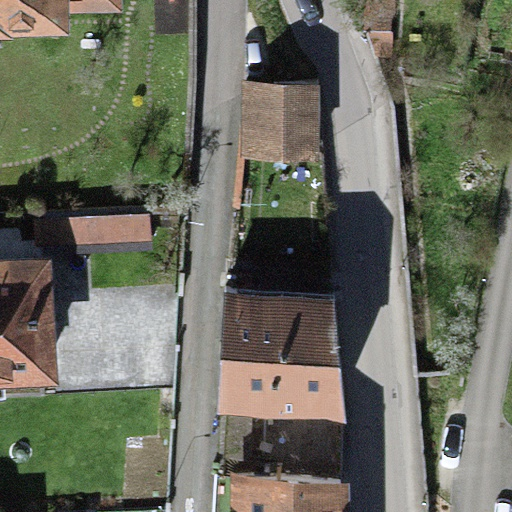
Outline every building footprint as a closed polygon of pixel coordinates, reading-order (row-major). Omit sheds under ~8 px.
[(355,0),(360,26),(384,29),(387,0),(355,0)] [(241,72),(240,145),(313,145),(314,71),(241,72)] [(150,215),(38,218),(39,253),(151,250),(150,215)] [(43,258),(0,258),(0,384),(46,384),(43,258)] [(244,283),(224,283),(218,402),(342,408),(333,292),(310,292),(244,291),(244,283)] [(219,415),(218,478),(244,478),(342,480),(343,417),(219,415)] [(341,511),(342,480),(244,478),(243,511),(341,511)]
